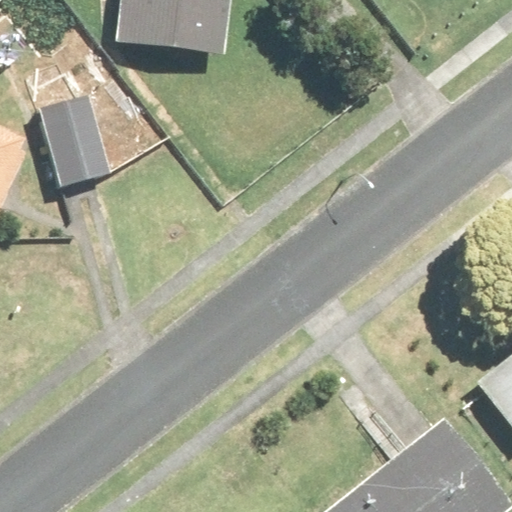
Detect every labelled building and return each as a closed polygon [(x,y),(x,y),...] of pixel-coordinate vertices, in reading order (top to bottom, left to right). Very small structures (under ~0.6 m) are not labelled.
[(117,0),(112,49),(219,61),(225,0),(277,0),(279,3),(284,0),(117,0)] [(97,95),(32,109),(49,189),(114,174),(97,95)] [(0,194),(20,155),(0,145),(0,194)] [(511,350),(470,383),(511,438),(511,350)] [(321,511),(500,511),(509,505),(435,417),(321,511)]
